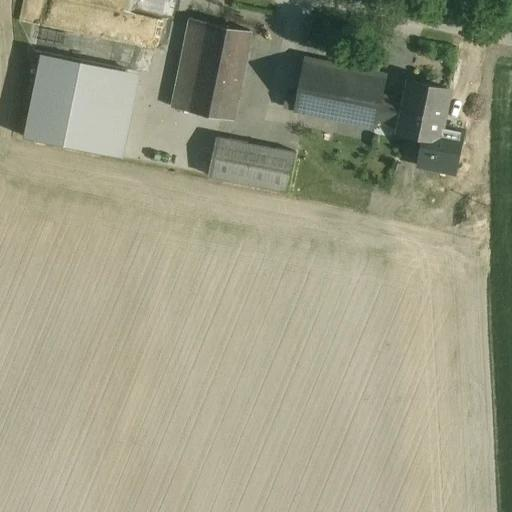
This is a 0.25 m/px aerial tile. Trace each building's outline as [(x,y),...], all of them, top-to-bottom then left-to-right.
[(26,0),(23,17),(80,29),(86,0),(26,0)] [(105,0),(105,3),(165,9),(166,0),(105,0)] [(181,72),(173,107),(232,119),(250,31),(190,18),(179,71),(181,72)] [(140,72),(42,52),(25,136),(123,156),(140,72)] [(306,59),(296,108),(376,125),(377,120),(382,97),(386,76),(306,59)] [(452,87),(410,81),(406,102),(401,125),(400,130),(423,136),(416,164),(456,175),(465,130),(446,124),(452,87)] [(406,102),(382,97),(377,120),(401,125),(406,102)] [(217,137),(210,176),(289,192),(296,153),(217,137)]
